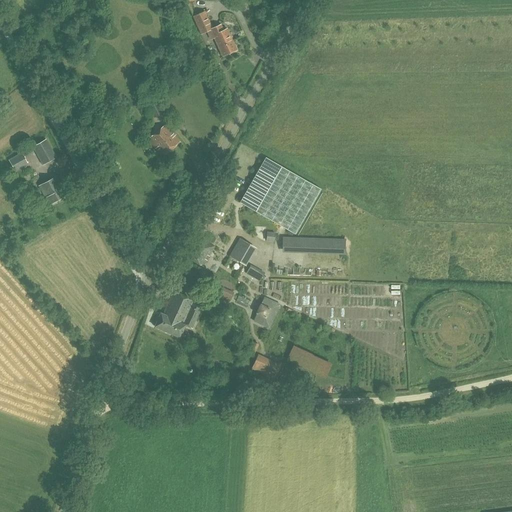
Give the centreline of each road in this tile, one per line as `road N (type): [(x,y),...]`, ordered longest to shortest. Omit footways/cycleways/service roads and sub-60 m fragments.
road 1 (track): [(99,400),(387,399),(511,378)]
road 2 (unclassified): [(144,288),(307,0)]
road 3 (unclassified): [(144,288),(0,26)]
road 4 (unclassified): [(59,511),(144,288)]
